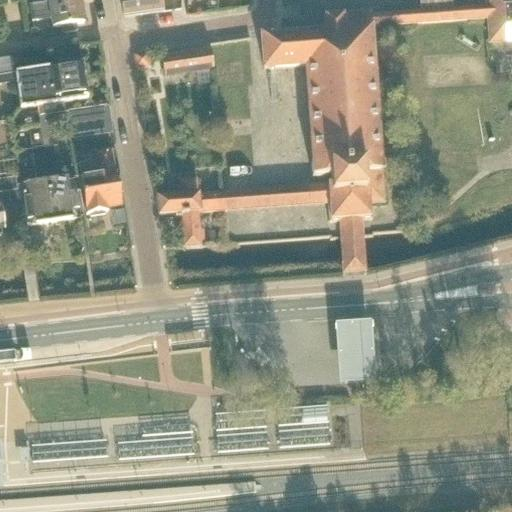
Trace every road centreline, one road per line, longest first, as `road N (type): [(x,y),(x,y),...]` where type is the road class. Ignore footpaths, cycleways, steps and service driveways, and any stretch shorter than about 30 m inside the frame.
road 1 (residential): [(158,322),(116,42)]
road 2 (secondary): [(158,322),(416,302)]
road 3 (residential): [(116,42),(265,21),(266,0)]
road 4 (secondary): [(0,342),(158,322)]
